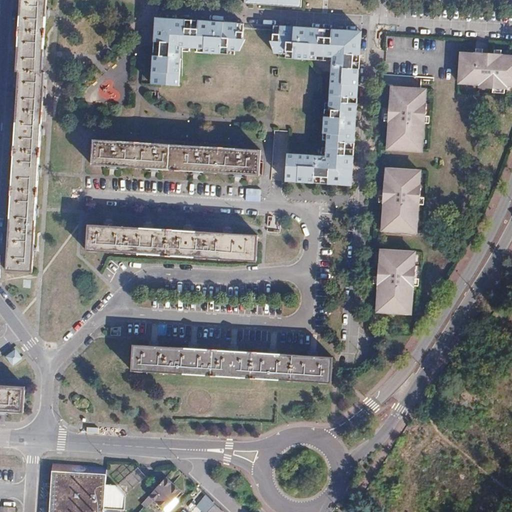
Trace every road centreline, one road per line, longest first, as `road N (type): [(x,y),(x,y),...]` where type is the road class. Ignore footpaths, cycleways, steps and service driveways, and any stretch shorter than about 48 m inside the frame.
road 1 (tertiary): [(511,183),(409,364),(334,434),(312,434)]
road 2 (residential): [(379,23),(351,347)]
road 3 (tertiary): [(341,469),(396,417),(511,231)]
road 4 (residential): [(309,263),(308,217),(295,207),(88,193)]
road 5 (residential): [(102,316),(295,326),(306,317),(309,263)]
road 6 (residential): [(309,263),(292,274),(242,279),(143,278),(102,316)]
road 7 (residential): [(379,23),(156,12)]
road 8 (tertiary): [(44,439),(179,448)]
